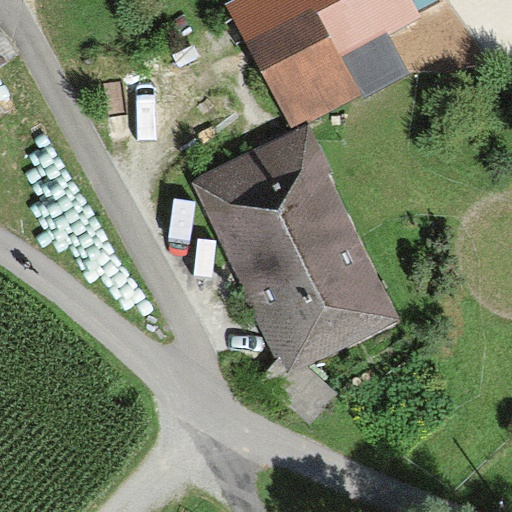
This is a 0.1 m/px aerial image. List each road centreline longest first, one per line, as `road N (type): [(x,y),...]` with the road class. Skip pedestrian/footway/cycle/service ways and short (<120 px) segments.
road 1 (track): [(0,1),(202,359),(197,410)]
road 2 (residential): [(462,511),(197,410)]
road 3 (residential): [(197,410),(0,250)]
